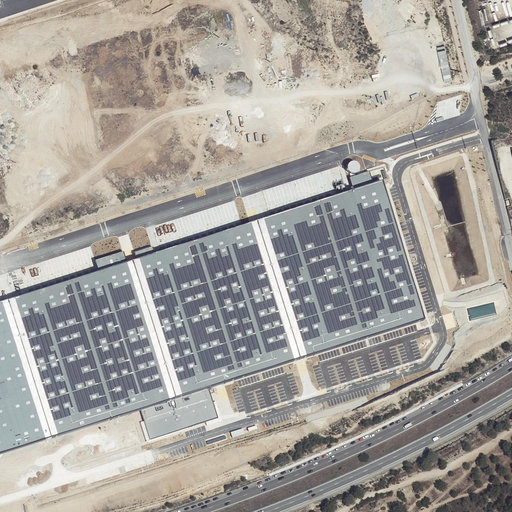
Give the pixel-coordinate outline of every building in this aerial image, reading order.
[(454,80),(448,45),(439,46),(445,81),(454,80)] [(350,177),(353,189),(373,183),(370,172),(350,177)] [(0,453),(45,440),(57,436),(141,410),(150,440),(219,418),(213,402),(209,387),(424,317),(417,293),(396,224),(393,215),(391,207),(388,199),(387,193),(386,192),(384,185),(383,182),(383,180),(373,183),(353,189),(336,195),(270,216),(249,223),(242,225),(159,251),(155,253),(136,259),(127,262),(98,271),(14,298),(0,302),(0,453)] [(136,259),(155,253),(153,247),(135,252),(136,259)] [(98,271),(127,262),(124,251),(122,252),(95,260),(98,271)] [(245,434),(243,428),(231,432),(232,438),(245,434)]
